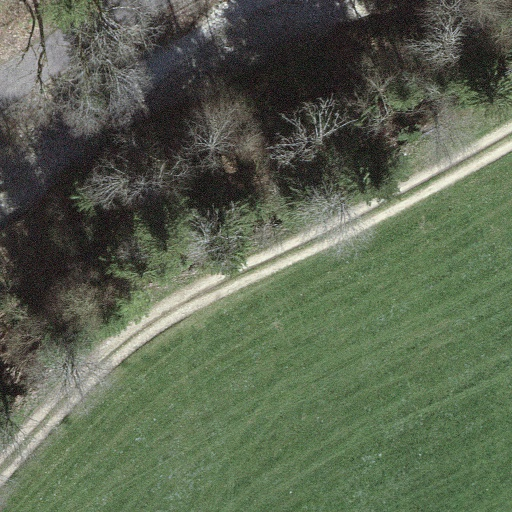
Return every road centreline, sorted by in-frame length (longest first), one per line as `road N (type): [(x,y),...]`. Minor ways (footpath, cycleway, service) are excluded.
road 1 (track): [(0,469),(140,328),(511,129)]
road 2 (unclassified): [(0,100),(149,0)]
